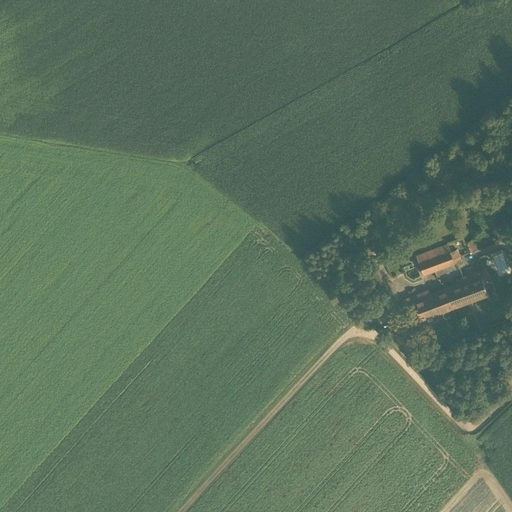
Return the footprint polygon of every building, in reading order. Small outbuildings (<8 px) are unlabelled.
[(487,176),(476,182),(482,193),(493,187),(487,176)] [(468,254),(477,250),(474,241),(464,245),(468,254)] [(452,252),(448,243),(416,256),(423,275),(462,261),(458,250),(452,252)] [(379,299),(390,293),(374,266),(364,271),(379,299)] [(420,321),(488,295),(479,272),(463,278),(465,285),(414,304),(414,305),(407,307),(413,324),(420,321)]
